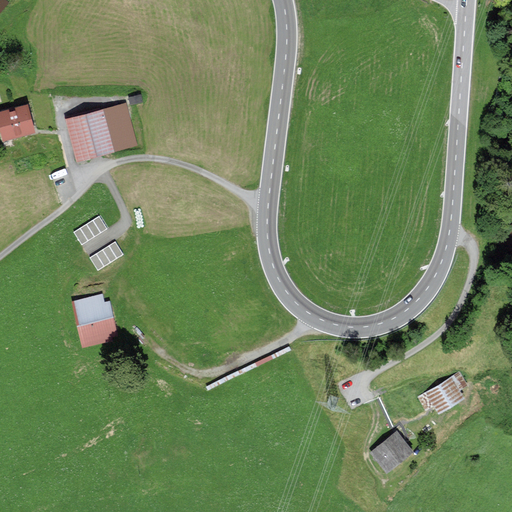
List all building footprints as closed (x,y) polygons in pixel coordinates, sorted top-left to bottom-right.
[(7,0),(0,0),(0,11),(9,1),(7,0)] [(27,104),(0,111),(0,118),(5,136),(33,128),(27,104)] [(125,104),(69,118),(79,156),(135,142),(125,104)] [(99,217),(76,231),(83,243),(106,228),(99,217)] [(115,242),(91,257),(98,268),(122,253),(115,242)] [(102,294),(74,300),(84,344),(116,337),(109,302),(104,303),(102,294)] [(459,373),(421,396),(427,407),(434,402),(439,410),(463,396),(458,389),(466,385),(459,373)] [(397,432),(374,451),(387,468),(411,449),(397,432)]
